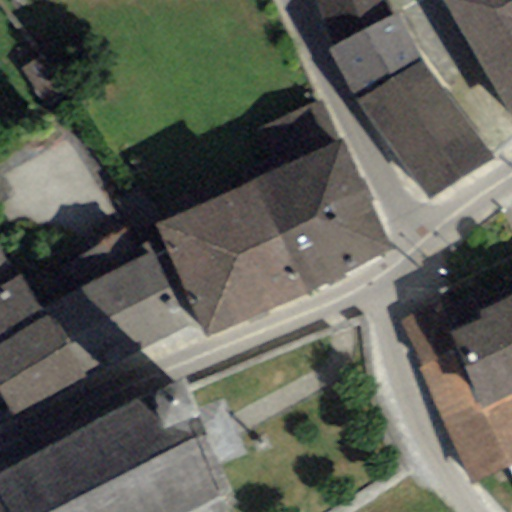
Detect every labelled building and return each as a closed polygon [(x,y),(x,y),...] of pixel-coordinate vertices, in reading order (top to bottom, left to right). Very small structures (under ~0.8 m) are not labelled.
[(367,0),(308,0),(337,64),(386,42),(367,0)] [(511,0),(433,0),(499,122),(511,114),(511,0)] [(350,98),(413,193),(466,158),(404,63),(350,98)] [(325,148),(232,191),(278,287),(370,244),(325,148)] [(232,191),(145,232),(190,328),(278,287),(232,191)] [(50,305),(89,374),(187,327),(148,253),(50,305)] [(396,326),(461,474),(511,451),(511,423),(492,378),(511,369),(511,303),(501,280),(396,326)] [(89,374),(50,305),(0,332),(0,390),(14,416),(89,374)] [(193,511),(190,504),(222,488),(164,376),(132,393),(138,405),(0,476),(0,511),(193,511)]
